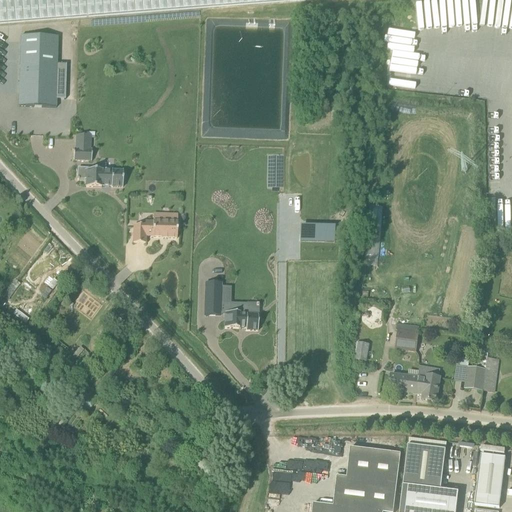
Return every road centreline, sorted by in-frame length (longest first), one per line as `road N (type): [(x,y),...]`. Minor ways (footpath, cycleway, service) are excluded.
road 1 (unclassified): [(235,416),(0,169)]
road 2 (residential): [(511,423),(361,410),(235,416)]
